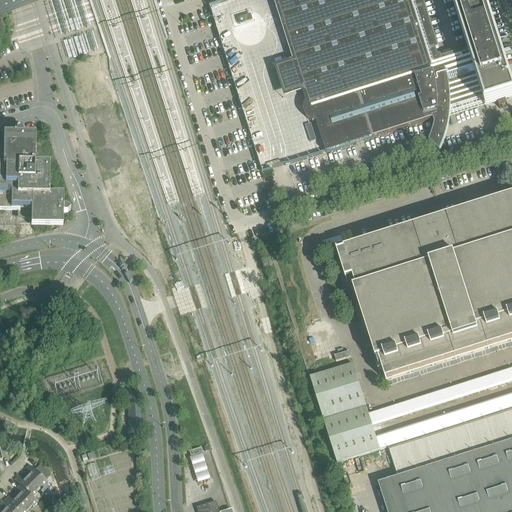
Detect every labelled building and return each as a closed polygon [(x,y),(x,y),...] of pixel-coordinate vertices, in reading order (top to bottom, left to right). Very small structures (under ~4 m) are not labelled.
[(273,0),(306,103),(305,105),(304,108),(304,111),(305,113),(305,116),(307,118),(308,120),(310,122),(313,123),(313,124),(317,123),(326,153),(326,154),(356,144),(364,142),(430,121),(434,120),(435,123),(435,125),(430,140),(430,142),(439,152),(440,153),(441,151),(445,139),(449,127),(451,105),(484,95),(484,96),(487,107),(498,103),(500,110),(500,109),(500,107),(507,105),(507,107),(508,107),(506,101),(511,99),(511,82),(509,73),(508,71),(485,0),(453,0),(470,51),(443,59),(442,58),(441,57),(440,57),(439,57),(438,57),(436,51),(437,51),(439,50),(423,0),(273,0)] [(0,212),(20,213),(20,219),(31,219),(31,227),(63,228),(63,215),(67,215),(70,212),(67,209),(63,209),(63,196),(49,196),(49,167),(35,167),(35,138),(22,138),(22,134),(19,130),(16,134),(16,138),(4,138),(3,152),(0,151),(0,212)] [(511,199),(444,221),(439,222),(437,216),(421,221),(423,227),(346,252),(346,251),(345,251),(345,252),(339,254),(338,253),(347,283),(348,282),(348,281),(354,280),(357,290),(355,291),(355,292),(356,292),(378,361),(377,361),(377,362),(380,361),(387,383),(388,383),(388,382),(389,382),(389,381),(410,375),(411,375),(411,374),(433,367),(433,368),(434,367),(456,360),(457,360),(488,349),(489,350),(490,350),(489,349),(511,342),(511,343),(511,342),(511,199)] [(351,352),(336,356),(338,362),(353,357),(351,352)] [(353,365),(310,379),(337,465),(380,451),(376,439),(353,365)] [(142,430),(140,406),(128,407),(132,420),(129,420),(130,431),(142,430)] [(511,511),(511,443),(398,479),(379,485),(387,511),(511,511)] [(189,453),(190,458),(202,454),(201,449),(189,453)] [(190,458),(189,458),(192,467),(205,462),(202,454),(190,458)] [(205,462),(192,467),(195,476),(208,472),(205,462)] [(26,470),(32,477),(29,481),(39,491),(40,493),(41,492),(43,494),(50,487),(48,485),(47,484),(45,482),(39,476),(29,467),(26,470)] [(44,472),(39,476),(45,482),(49,477),(44,472)] [(208,472),(195,476),(197,485),(211,480),(208,472)] [(37,494),(36,493),(39,491),(29,481),(25,485),(18,478),(15,482),(15,481),(15,482),(20,487),(33,499),(37,494)] [(17,490),(23,496),(19,500),(30,511),(38,504),(33,499),(20,487),(17,490)] [(9,498),(5,501),(16,511),(29,511),(30,511),(19,500),(15,504),(9,498)] [(2,505),(8,511),(7,511),(16,511),(5,501),(2,505)] [(218,511),(216,503),(196,509),(197,511),(232,511),(230,511),(228,511),(218,511)]
